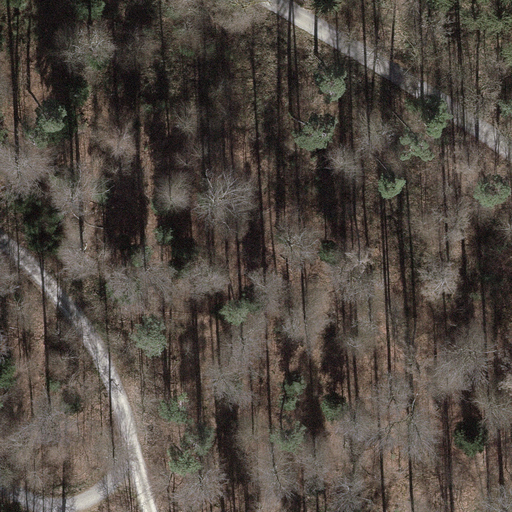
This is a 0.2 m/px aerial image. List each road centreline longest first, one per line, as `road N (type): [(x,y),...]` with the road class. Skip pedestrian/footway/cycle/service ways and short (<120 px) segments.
road 1 (track): [(268,0),(511,151)]
road 2 (track): [(130,440),(101,354),(68,306),(0,237)]
road 3 (track): [(130,440),(120,481),(91,498),(49,503),(0,485)]
